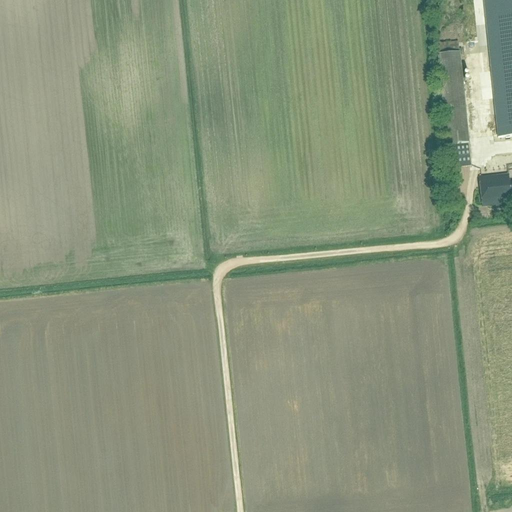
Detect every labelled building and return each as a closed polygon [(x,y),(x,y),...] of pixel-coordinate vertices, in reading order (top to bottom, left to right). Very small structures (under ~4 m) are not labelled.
[(511,0),(482,0),(497,139),(511,137),(511,0)] [(456,44),(435,46),(436,58),(458,56),(456,44)] [(483,52),(474,52),(475,69),(485,68),(483,52)] [(466,135),(444,137),(445,148),(467,146),(466,135)] [(467,146),(446,148),(448,159),(469,157),(467,146)] [(478,179),(480,196),(481,208),(511,205),(511,202),(511,201),(511,183),(508,183),(507,176),(478,179)]
